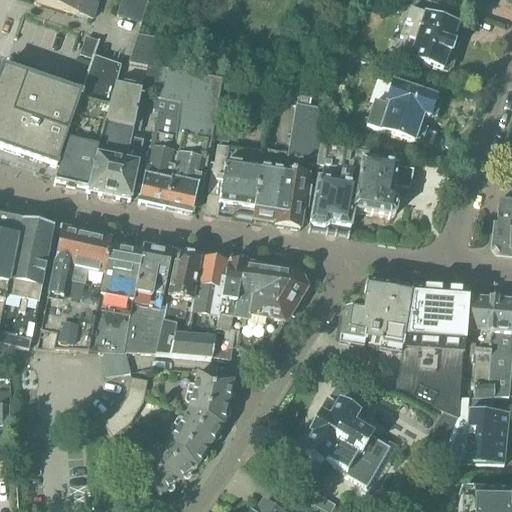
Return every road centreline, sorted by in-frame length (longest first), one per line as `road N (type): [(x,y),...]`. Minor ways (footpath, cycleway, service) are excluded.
road 1 (residential): [(192,511),(244,450),(359,262)]
road 2 (residential): [(511,76),(471,201),(462,273),(511,277)]
